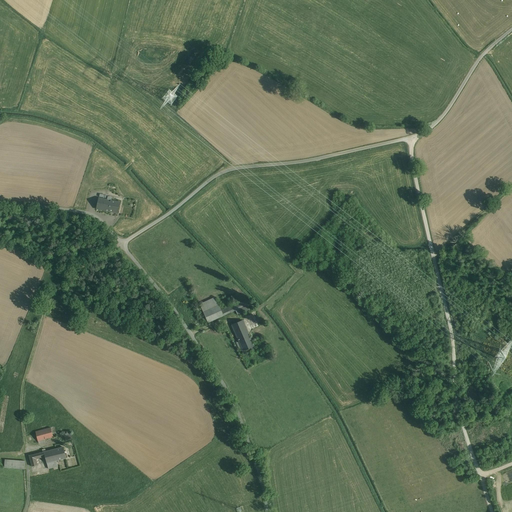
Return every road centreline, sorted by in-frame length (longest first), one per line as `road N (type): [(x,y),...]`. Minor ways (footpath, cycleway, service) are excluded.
road 1 (unclassified): [(122,244),(226,170),(424,132),(511,29)]
road 2 (track): [(492,511),(456,401),(451,328),(410,138)]
road 3 (unclassified): [(267,511),(255,460),(218,375),(122,244)]
road 4 (track): [(26,449),(26,373),(62,284)]
road 5 (unclassified): [(122,244),(93,215),(0,201)]
